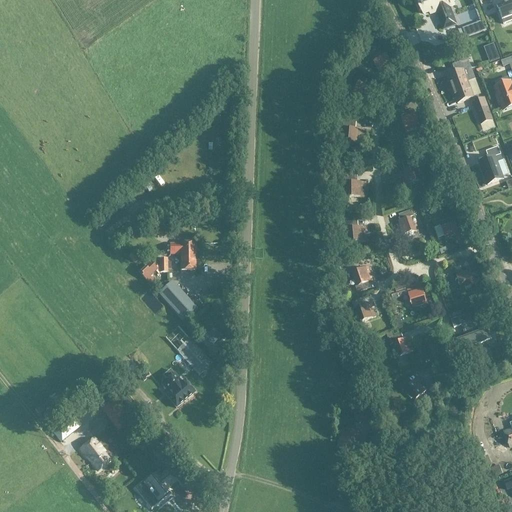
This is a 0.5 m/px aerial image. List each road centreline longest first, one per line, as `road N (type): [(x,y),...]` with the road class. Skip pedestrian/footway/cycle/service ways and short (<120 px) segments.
road 1 (unclassified): [(224,511),(255,0)]
road 2 (unclassified): [(511,298),(448,130),(383,0)]
road 3 (unknown): [(413,57),(379,111),(376,201),(388,250),(404,267),(423,270),(492,246)]
